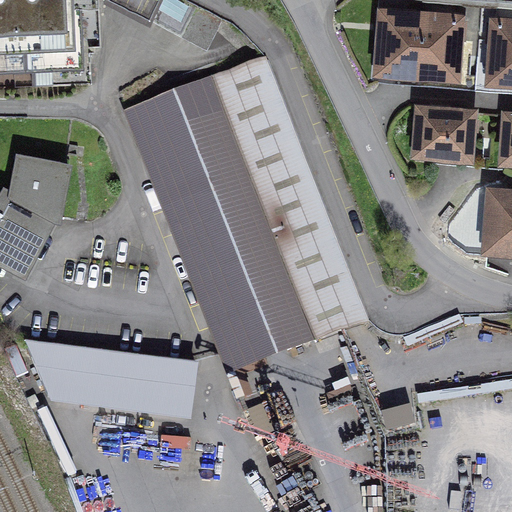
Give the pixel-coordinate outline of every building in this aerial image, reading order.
[(0,0),(0,73),(85,71),(83,10),(75,10),(74,0),(0,0)] [(222,20),(184,0),(109,0),(207,51),(222,20)] [(396,72),(418,73),(422,15),(383,13),(380,61),(375,61),(374,76),(395,77),(396,72)] [(460,18),(422,15),(418,73),(439,75),(438,80),(460,81),(461,67),(457,67),(460,18)] [(511,81),(511,22),(495,22),(492,69),(509,70),(509,81),(511,81)] [(268,62),(140,111),(240,370),(368,321),(268,62)] [(473,113),(421,109),(418,145),(434,146),(433,154),(469,156),(473,113)] [(66,169),(21,161),(14,195),(7,193),(0,205),(0,254),(25,268),(51,218),(56,220),(66,169)] [(504,250),(511,250),(511,192),(491,191),(488,239),(505,240),(504,250)] [(190,416),(195,366),(25,343),(49,399),(190,416)] [(386,422),(413,420),(411,401),(384,403),(386,422)]
